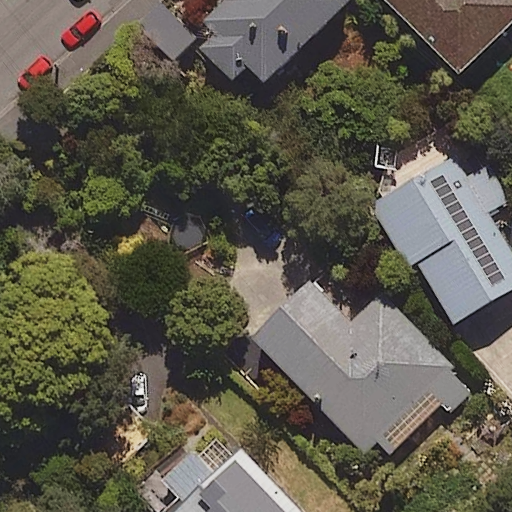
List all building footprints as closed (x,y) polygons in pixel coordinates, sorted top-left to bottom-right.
[(350,6),(343,0),(238,0),(192,50),(232,86),(247,70),(271,92),(350,6)] [(511,0),(383,0),(463,80),(511,32),(511,0)] [(423,268),(458,330),(511,299),(511,253),(494,221),(511,210),(511,205),(492,171),(472,183),(461,165),(373,214),(409,276),(423,268)] [(378,446),(391,458),(443,406),(453,416),(476,393),(384,300),(358,326),(318,287),(258,347),(367,457),(378,446)] [(132,510),(134,511),(296,511),(244,459),(237,466),(214,443),(171,485),(164,479),(132,510)]
